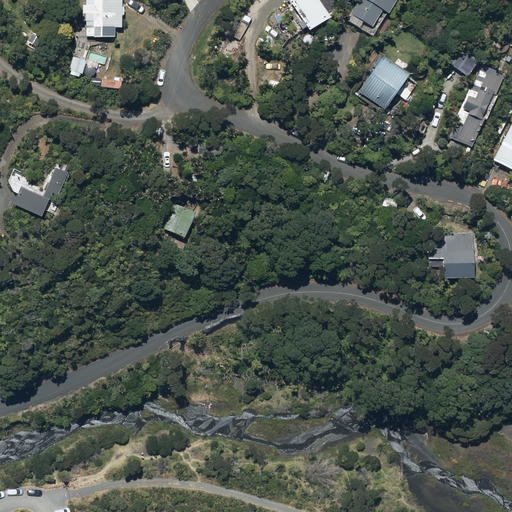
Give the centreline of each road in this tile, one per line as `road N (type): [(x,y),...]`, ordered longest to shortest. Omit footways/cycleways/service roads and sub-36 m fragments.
road 1 (unclassified): [(0,406),(248,301),(329,291),(444,323),(465,321),(498,302),(511,273)]
road 2 (unclassified): [(511,256),(506,232),(472,197),(353,171),(190,98),(177,75),(180,55),(214,0)]
road 3 (track): [(50,499),(153,480),(222,488),(296,511)]
